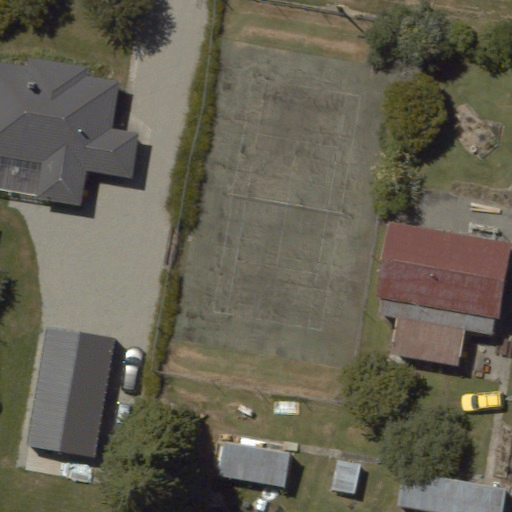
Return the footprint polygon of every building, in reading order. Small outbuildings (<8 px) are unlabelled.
[(120,130),(127,82),(0,63),(0,160),(42,167),(37,200),(88,208),(93,174),(138,181),(145,133),(120,130)] [(173,205),(130,200),(121,271),(164,276),(173,205)] [(497,338),(511,244),(511,239),(388,219),(374,307),(402,312),(394,360),(464,372),(470,334),(497,338)] [(224,440),(217,479),(289,491),(295,452),(224,440)] [(367,462),(336,456),(330,493),(360,498),(367,462)] [(511,481),(403,460),(394,502),(444,511),(507,511),(511,487),(511,481)]
